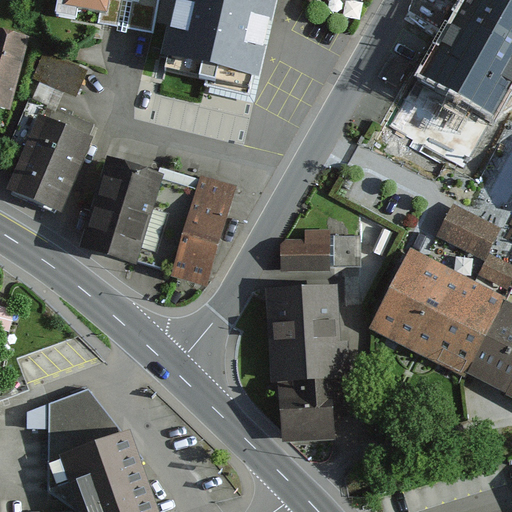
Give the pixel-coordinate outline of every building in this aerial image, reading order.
[(68,0),(67,4),(59,2),(56,19),(76,23),(77,15),(99,19),(98,25),(122,30),(153,35),(158,0),(68,0)] [(170,62),(167,74),(200,83),(214,87),(212,95),(253,105),(258,84),(277,1),(272,0),(174,0),(162,60),(170,62)] [(511,79),(511,0),(460,0),(454,12),(420,73),(493,113),(511,79)] [(28,40),(0,32),(0,110),(9,113),(28,40)] [(45,55),(34,82),(76,100),(87,73),(45,55)] [(394,55),(381,76),(394,85),(408,64),(394,55)] [(38,120),(7,193),(62,216),(77,180),(93,142),(38,120)] [(508,206),(511,196),(511,132),(508,131),(479,193),(508,206)] [(94,217),(85,251),(144,268),(146,261),(170,180),(171,176),(112,159),(94,217)] [(242,187),(205,177),(201,189),(177,271),(175,278),(212,289),(225,245),(242,187)] [(170,180),(146,261),(177,271),(201,189),(170,180)] [(500,230),(453,207),(438,237),(484,261),(500,230)] [(281,246),(281,275),(329,274),(328,235),(307,236),(307,245),(281,246)] [(360,238),(334,239),(335,269),(362,269),(360,238)] [(412,251),(371,331),(464,380),(466,375),(504,303),(412,251)] [(511,282),(511,267),(490,256),(479,278),(507,292),(511,282)] [(267,294),(272,389),(280,388),(283,446),(336,444),(335,428),(344,428),(342,383),(350,383),(348,346),(340,346),(337,291),(267,294)] [(511,306),(504,303),(466,375),(511,398),(511,306)] [(29,415),(29,429),(48,430),(48,495),(75,511),(157,511),(130,434),(124,436),(88,392),(29,415)]
